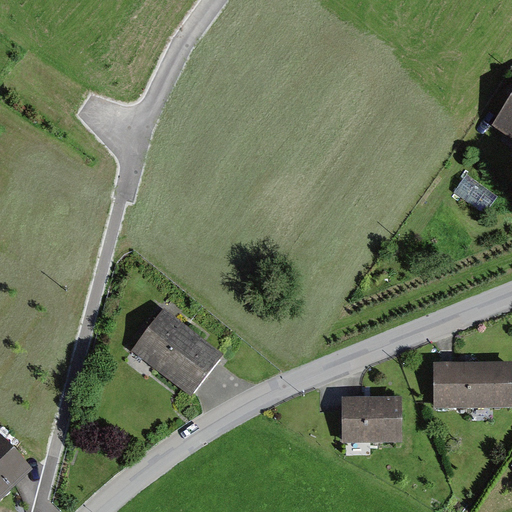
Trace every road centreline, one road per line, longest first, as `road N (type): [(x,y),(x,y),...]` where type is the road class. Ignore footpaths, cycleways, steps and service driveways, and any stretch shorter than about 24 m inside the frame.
road 1 (track): [(213,0),(153,103),(44,511)]
road 2 (residential): [(511,298),(275,392),(160,461),(97,511)]
